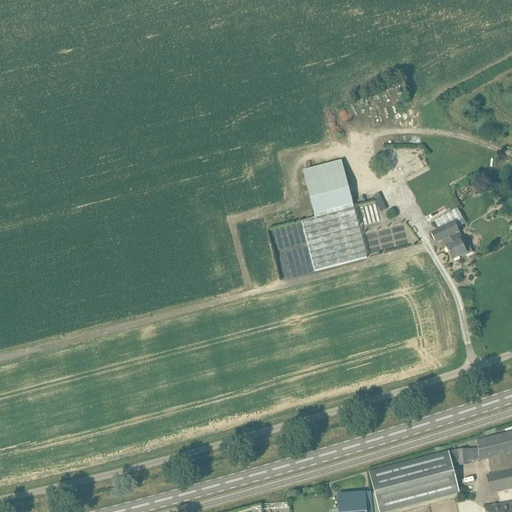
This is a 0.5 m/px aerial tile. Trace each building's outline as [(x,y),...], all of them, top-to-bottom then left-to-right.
[(461,140),(428,156),(434,168),(467,152),(461,140)] [(341,161),(303,171),(315,215),(315,216),(315,218),(354,208),(341,161)] [(431,172),(409,184),(431,224),(453,212),(431,172)] [(373,197),(381,213),(387,210),(381,197),(380,197),(378,194),(373,197)] [(354,208),(315,218),(302,222),(315,271),(367,258),(355,208),(354,208)] [(468,244),(465,246),(459,234),(454,223),(431,234),(436,245),(441,242),(445,249),(446,248),(452,261),(466,254),(467,256),(473,253),(468,244)] [(448,453),(369,474),(372,483),(374,493),(372,494),(373,511),(391,511),(459,494),(451,465),(481,461),(489,459),(492,473),(511,469),(511,433),(476,442),(478,449),(448,453)] [(511,469),(492,473),(496,493),(496,492),(511,489),(511,469)] [(367,511),(366,493),(338,495),(338,511),(367,511)] [(511,511),(511,502),(486,507),(486,511),(511,511)]
